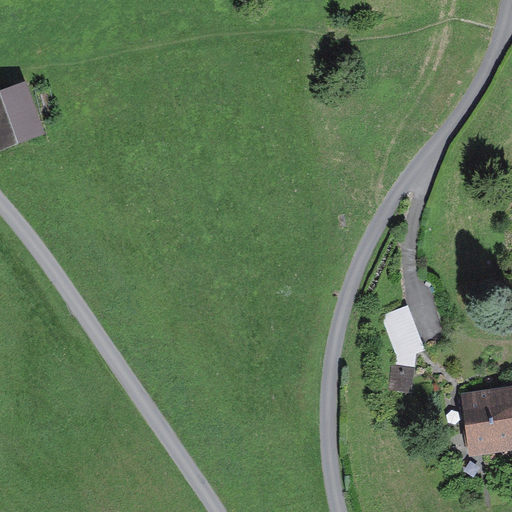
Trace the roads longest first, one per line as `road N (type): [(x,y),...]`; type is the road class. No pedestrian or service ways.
road 1 (unclassified): [(339,511),(328,403),(351,282),(388,205),(476,89),(511,8)]
road 2 (unclassified): [(0,201),(217,511)]
